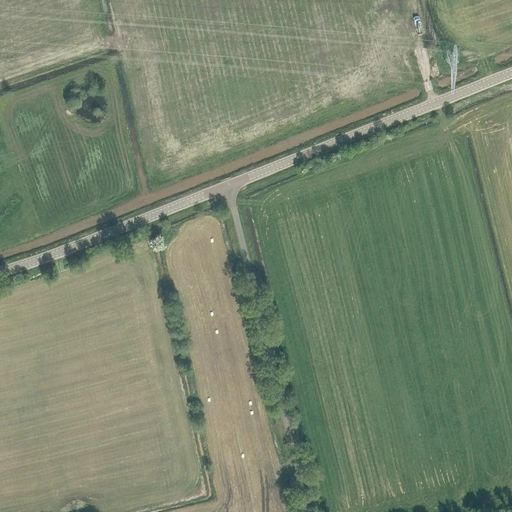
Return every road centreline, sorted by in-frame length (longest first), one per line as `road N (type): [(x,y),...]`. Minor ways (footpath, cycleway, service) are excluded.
road 1 (unclassified): [(308,511),(228,186)]
road 2 (tertiary): [(228,186),(511,73)]
road 3 (tertiary): [(0,272),(228,186)]
